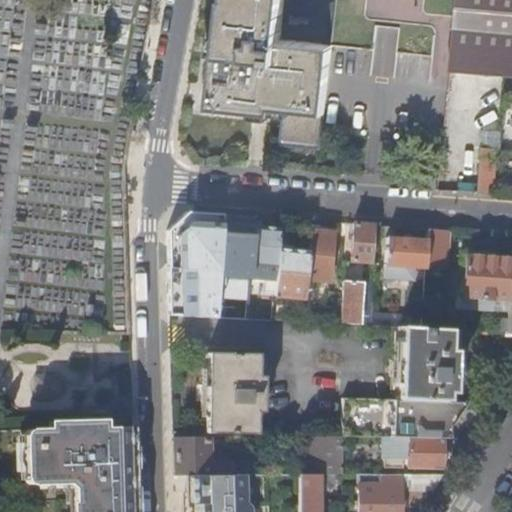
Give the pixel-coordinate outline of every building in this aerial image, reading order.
[(323,122),(324,122),(326,101),(330,45),(280,38),(283,0),(217,0),(210,54),(207,54),(199,106),(272,117),(273,111),(284,113),(279,150),(318,156),(323,122)] [(324,122),(443,139),(450,71),(364,64),(368,18),(305,10),(305,0),(283,0),(280,38),(330,45),(326,101),(324,122)] [(511,0),(458,0),(456,28),(454,27),(450,71),(511,76),(511,0)] [(432,24),(398,22),(396,51),(431,53),(432,24)] [(478,128),(477,145),(496,147),(497,129),(478,128)] [(479,192),(494,194),(498,148),(482,147),(479,185),(479,192)] [(459,183),(464,204),(479,192),(479,185),(459,183)] [(252,222),(253,216),(183,211),(165,228),(167,290),(167,314),(245,319),(248,279),(252,227),(252,222)] [(370,263),(372,225),(352,224),(349,262),(370,263)] [(276,246),(278,229),(257,227),(252,227),(248,279),(262,280),(260,295),(272,296),(276,246)] [(444,270),(447,231),(427,229),(426,241),(424,268),(444,270)] [(332,233),(308,230),(306,253),(303,280),(327,283),(332,233)] [(411,267),(424,268),(426,241),(384,237),(381,278),(400,280),(411,280),(411,275),(411,267)] [(303,280),(306,253),(287,252),(287,247),(276,246),(272,296),(301,299),(303,280)] [(508,298),(511,258),(463,254),(461,277),(460,298),(492,300),(508,301),(508,298)] [(460,298),(461,277),(452,277),(450,298),(454,299),(453,309),(491,312),(491,310),(492,300),(460,298)] [(369,326),(369,315),(371,291),(359,291),(359,289),(341,288),(339,324),(369,326)] [(507,311),(508,301),(492,300),(491,310),(494,310),(507,311)] [(492,333),(506,334),(507,311),(494,310),(492,333)] [(420,329),(421,317),(369,315),(369,326),(397,327),(420,329)] [(448,330),(420,329),(397,327),(393,400),(437,402),(443,402),(444,394),(450,394),(453,351),(447,351),(448,330)] [(206,353),(203,433),(253,434),(254,412),(260,412),(261,377),(255,377),(256,355),(206,353)] [(341,436),(363,437),(364,399),(342,399),(341,436)] [(437,419),(437,402),(393,400),(374,400),(373,410),(381,413),(381,418),(437,419)] [(45,429),(102,427),(101,420),(45,421),(45,429)] [(132,471),(131,426),(102,427),(45,429),(27,430),(28,470),(50,470),(132,471)] [(341,436),(306,435),(305,475),(318,475),(331,475),(340,475),(341,436)] [(441,450),(441,440),(380,438),(379,470),(440,470),(441,459),(441,450)] [(172,441),(173,474),(182,474),(229,475),(229,462),(206,462),(206,441),(172,441)] [(50,483),(50,470),(28,470),(28,478),(29,480),(31,482),(50,483)] [(133,511),(132,471),(50,470),(50,483),(61,482),(69,482),(74,488),(74,503),(71,503),(70,511),(133,511)] [(187,504),(187,511),(242,511),(242,475),(229,475),(182,474),(183,504),(187,504)] [(305,475),(297,475),(296,511),(317,511),(318,492),(318,475),(305,475)] [(318,475),(318,492),(326,492),(331,487),(331,475),(318,475)] [(398,511),(399,490),(399,475),(378,475),(377,485),(357,484),(356,511),(398,511)] [(357,475),(357,484),(377,485),(378,475),(357,475)] [(415,491),(416,475),(399,475),(399,490),(415,491)] [(430,492),(440,476),(416,475),(415,491),(430,492)] [(67,504),(71,503),(74,503),(74,488),(69,482),(61,482),(67,492),(67,504)]
